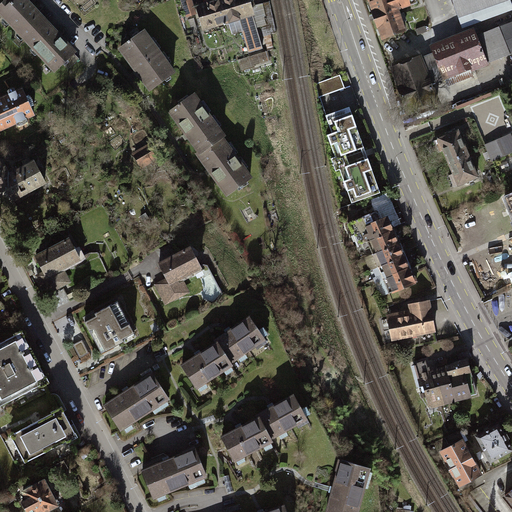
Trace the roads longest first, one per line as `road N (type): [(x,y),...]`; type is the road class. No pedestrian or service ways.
road 1 (primary): [(339,0),(443,264),(511,386)]
road 2 (residential): [(137,511),(0,251)]
